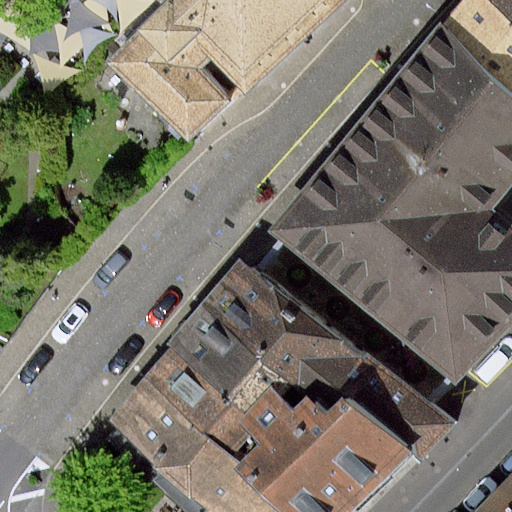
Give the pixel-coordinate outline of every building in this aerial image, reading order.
[(159,0),(168,8),(143,33),(116,59),(195,140),(232,105),(198,70),(214,55),(248,89),(339,0),(159,0)] [(444,34),(511,88),(511,19),(488,0),(472,0),(462,13),(444,34)] [(511,0),(488,0),(511,19),(511,0)] [(511,88),(444,34),(439,29),(346,143),(274,231),(463,384),(511,324),(511,88)] [(316,310),(248,258),(174,343),(243,400),(316,310)] [(462,423),(316,310),(243,400),(256,413),(282,385),(307,408),(321,394),(341,412),(359,395),(424,454),(429,458),(462,423)] [(243,400),(174,343),(152,377),(251,462),(273,443),(251,423),(256,413),(243,400)] [(251,462),(152,377),(118,419),(122,424),(108,441),(168,493),(190,511),(295,511),(248,466),(251,462)] [(248,466),(295,511),(360,511),(424,454),(359,395),(341,412),(321,394),(307,408),(282,385),(256,413),(251,423),(273,443),(251,462),(248,466)] [(511,511),(511,477),(479,511),(511,511)]
